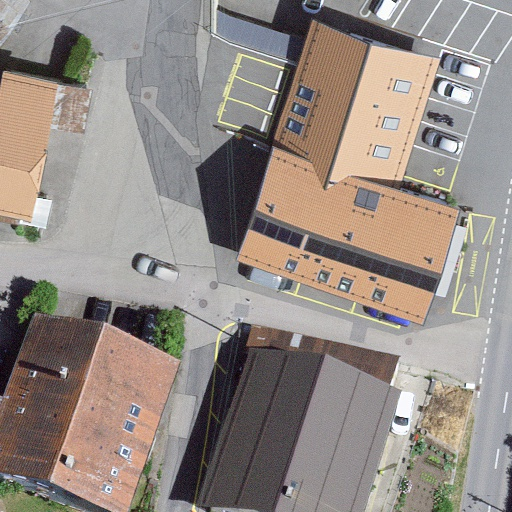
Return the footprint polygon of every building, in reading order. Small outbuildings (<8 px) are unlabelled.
[(0,0),(0,32),(30,0),(0,0)] [(441,48),(315,9),(237,251),(427,309),(460,192),(404,172),(441,48)] [(0,71),(0,200),(32,207),(58,69),(3,57),(0,71)] [(133,511),(182,370),(35,320),(4,403),(0,401),(0,484),(80,511),(133,511)] [(400,363),(260,326),(202,511),(369,511),(405,400),(390,396),(400,363)]
